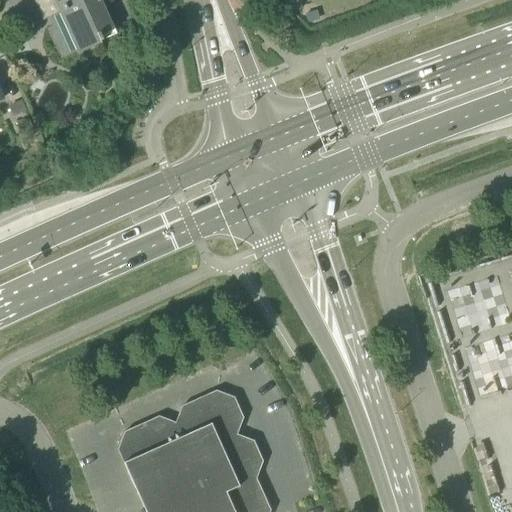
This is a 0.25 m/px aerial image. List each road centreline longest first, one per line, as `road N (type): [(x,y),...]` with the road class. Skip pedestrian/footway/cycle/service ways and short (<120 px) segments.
road 1 (unclassified): [(461,511),(387,275),(398,232)]
road 2 (primary): [(0,316),(251,204)]
road 3 (primary): [(230,157),(0,256)]
road 4 (primary): [(511,54),(279,137)]
road 5 (primary): [(300,183),(511,103)]
road 6 (unclassified): [(401,511),(335,328)]
road 7 (unclassified): [(196,0),(230,157)]
road 8 (unknown): [(296,511),(255,358)]
road 9 (unclassified): [(251,204),(270,249),(335,328)]
road 10 (unclassified): [(335,328),(326,249),(300,183)]
road 11 (unclassified): [(279,137),(224,0)]
road 12 (unclassified): [(511,180),(430,209),(398,232)]
road 13 (unclassified): [(70,511),(57,478),(0,416)]
